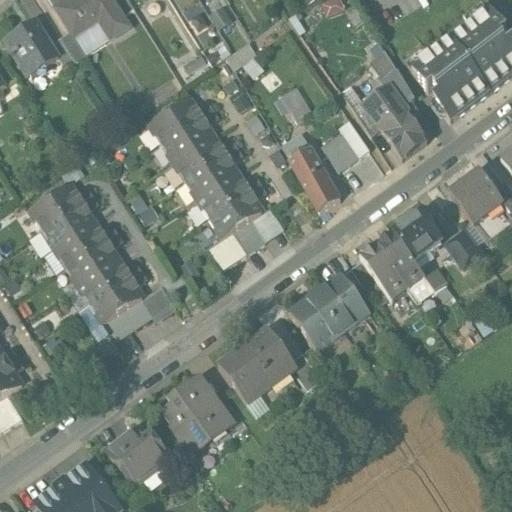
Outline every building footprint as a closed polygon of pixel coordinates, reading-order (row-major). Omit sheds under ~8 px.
[(75,0),(56,13),(74,41),(99,26),(111,44),(130,32),(109,0),(75,0)] [(490,12),(450,43),(488,94),(511,76),(511,41),(511,42),(506,46),(501,39),(506,34),(490,12)] [(26,33),(7,46),(15,59),(14,60),(15,62),(20,58),(34,80),(60,63),(52,51),(40,33),(30,40),(26,33)] [(488,94),(450,43),(411,72),(427,94),(433,90),(439,97),(433,101),(449,123),(488,94)] [(61,45),(52,51),(60,63),(64,70),(73,64),(61,45)] [(185,82),(207,68),(201,57),(178,72),(185,82)] [(360,103),(386,86),(377,72),(351,89),(360,103)] [(299,121),(312,111),(296,91),(284,100),(299,121)] [(386,98),(365,114),(379,133),(401,161),(426,142),(417,130),(424,125),(408,104),(397,112),(386,98)] [(206,109),(199,114),(193,113),(189,105),(148,131),(161,150),(211,118),(206,109)] [(371,140),(379,133),(365,114),(356,120),(371,140)] [(213,143),(209,136),(210,131),(216,126),(211,118),(161,150),(173,169),(213,143)] [(338,132),(358,162),(369,155),(348,125),(338,132)] [(281,152),(288,165),(308,152),(298,136),(293,139),(295,143),(281,152)] [(230,147),(223,151),(217,150),(213,143),(173,169),(185,188),(235,155),(230,147)] [(308,152),(288,165),(320,216),(340,203),(308,152)] [(237,180),(233,174),(234,168),(240,164),(235,155),(185,188),(197,206),(237,180)] [(449,197),(472,228),(501,207),(492,194),(479,175),(449,197)] [(253,184),(247,188),(241,186),(237,180),(197,206),(208,225),(259,192),(253,184)] [(492,194),(501,207),(509,217),(511,214),(511,197),(503,186),(492,194)] [(86,194),(79,198),(74,197),(69,191),(29,216),(41,236),(92,203),(86,194)] [(261,218),(257,211),(258,205),(264,201),(259,192),(208,225),(221,244),(252,224),(261,218)] [(94,228),(89,222),(91,216),(97,212),(92,203),(41,236),(53,254),(94,228)] [(391,237),(395,242),(412,266),(440,246),(435,239),(442,235),(435,225),(428,229),(420,217),(391,237)] [(215,248),(228,268),(265,244),(252,224),(221,244),(215,248)] [(110,232),(104,236),(98,235),(94,228),(53,254),(65,273),(116,240),(110,232)] [(452,243),(468,264),(479,255),(463,235),(452,243)] [(118,265),(113,259),(114,253),(121,249),(116,240),(65,273),(77,291),(118,265)] [(395,242),(378,253),(406,293),(423,281),(412,266),(395,242)] [(220,274),(228,268),(215,248),(207,253),(220,274)] [(362,265),(377,286),(389,304),(406,293),(378,253),(362,265)] [(134,269),(127,273),(122,272),(118,265),(77,291),(89,310),(140,277),(134,269)] [(351,272),(365,294),(377,286),(362,265),(351,272)] [(340,280),(355,301),(365,294),(351,272),(340,280)] [(436,274),(423,282),(434,297),(446,290),(436,274)] [(142,303),(138,297),(139,291),(146,287),(140,277),(89,310),(102,329),(104,328),(142,303)] [(288,317),(318,358),(370,320),(355,301),(340,280),(288,317)] [(160,291),(142,303),(104,328),(113,342),(151,318),(156,325),(175,313),(160,291)] [(268,332),(217,369),(246,410),(293,376),(298,373),(292,365),(268,332)] [(302,357),(292,365),(298,373),(293,376),(307,396),(322,385),(302,357)] [(0,376),(16,366),(11,358),(4,362),(0,361),(0,376)] [(0,376),(0,403),(8,399),(18,392),(13,385),(15,379),(22,375),(16,366),(0,376)] [(181,406),(167,417),(177,430),(175,432),(193,457),(211,444),(208,440),(226,426),(228,425),(213,405),(199,385),(177,401),(181,406)] [(223,398),(213,405),(228,425),(226,426),(232,434),(244,426),(223,398)] [(8,399),(0,403),(0,410),(11,427),(22,421),(8,399)] [(0,410),(0,433),(0,434),(11,427),(0,410)] [(135,435),(106,456),(133,493),(170,465),(151,440),(143,446),(135,435)] [(55,492),(35,508),(38,511),(118,511),(86,469),(66,484),(64,483),(54,491),(55,492)]
